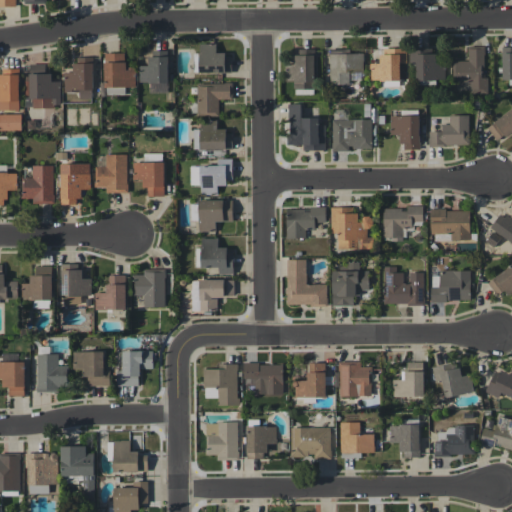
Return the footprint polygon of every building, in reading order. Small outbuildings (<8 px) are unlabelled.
[(231,72),(231,53),(216,53),(216,43),(199,44),(199,53),(193,53),(194,73),(231,72)] [(452,61),(453,93),(485,92),(484,46),(468,47),(468,60),(452,61)] [(370,63),(370,80),(400,80),(399,62),(405,62),(405,47),(380,48),(381,63),(370,63)] [(415,80),(445,79),(445,62),(434,63),(434,47),(415,48),(415,80)] [(314,88),(315,49),(295,49),(295,64),(286,64),(285,80),(294,80),(294,87),(314,88)] [(364,72),(363,53),(349,53),(349,49),(329,49),(330,84),(349,84),(348,72),(364,72)] [(139,65),(139,82),(148,82),(148,93),(168,92),(167,50),(149,50),(149,65),(139,65)] [(125,52),(103,53),(104,87),(134,86),(134,66),(125,67),(125,52)] [(511,52),(502,53),(503,79),(511,78),(511,52)] [(93,57),(77,57),(77,63),(73,63),(72,72),(64,72),(64,92),(78,92),(78,98),(92,98),(93,57)] [(60,107),(60,81),(51,81),(51,73),(45,73),(45,64),(25,64),(26,95),(32,95),(32,107),(60,107)] [(0,109),(19,110),(18,68),(0,68),(0,109)] [(232,83),(197,83),(197,115),(218,115),(218,99),(232,99),(232,83)] [(325,125),(319,125),(319,117),(302,118),(302,103),(287,104),(288,145),(303,145),(303,150),(325,150),(325,125)] [(498,141),(511,131),(511,132),(511,107),(487,127),(498,141)] [(419,149),(419,116),(391,115),(390,134),(401,135),(401,149),(419,149)] [(429,146),(469,145),(468,115),(449,115),(449,124),(429,124),(429,146)] [(332,119),(332,151),(349,151),(349,148),(372,148),(371,119),(332,119)] [(232,149),(232,130),(216,130),(216,120),(200,120),(200,129),(193,129),(193,149),(232,149)] [(127,154),(105,154),(105,165),(95,166),(96,187),(105,187),(105,192),(127,192),(127,154)] [(231,159),(217,158),(217,165),(190,165),(190,185),(200,185),(200,195),(217,195),(217,186),(230,186),(231,159)] [(164,162),(133,162),(133,179),(142,179),(142,186),(147,186),(147,196),(164,196),(164,162)] [(61,204),(79,204),(79,190),(90,189),(90,163),(60,163),(61,204)] [(53,165),(32,165),(32,177),(22,177),(22,198),(32,198),(32,203),(54,203),(53,165)] [(0,172),(0,204),(7,205),(6,190),(16,190),(15,172),(0,172)] [(233,200),(199,199),(198,231),(215,232),(216,221),(232,221),(233,200)] [(382,209),(383,239),(402,238),(402,228),(412,228),(411,222),(423,222),(423,205),(406,206),(406,208),(382,209)] [(286,238),(305,238),(305,229),(315,229),(314,222),(325,222),(325,208),(286,209),(286,238)] [(337,251),(370,251),(369,228),(372,228),(372,216),(359,216),(359,208),(330,209),(331,232),(337,232),(337,251)] [(431,210),(431,240),(470,240),(469,209),(431,210)] [(511,219),(501,212),(490,227),(511,243),(511,219)] [(201,267),(218,267),(218,274),(233,273),(232,248),(218,248),(218,238),(200,238),(201,267)] [(326,283),(306,283),(306,259),(286,259),(287,305),(326,305),(326,283)] [(0,298),(17,298),(17,281),(5,281),(4,273),(0,273),(0,264),(0,263),(0,298)] [(368,270),(359,270),(359,263),(331,263),(332,306),(353,305),(353,292),(368,292),(368,270)] [(80,264),(62,264),(62,304),(81,304),(81,296),(91,296),(91,278),(80,278),(80,264)] [(498,298),(511,289),(511,265),(487,280),(498,298)] [(21,283),(21,299),(32,299),(32,308),(52,307),(51,266),(35,266),(36,275),(29,275),(29,283),(21,283)] [(144,295),(144,307),(165,307),(165,268),(143,269),(143,274),(133,274),(134,295),(144,295)] [(423,272),(409,272),(409,283),(403,283),(403,268),(383,268),(383,304),(423,304),(423,272)] [(470,270),(439,270),(439,275),(431,275),(431,300),(470,300),(470,270)] [(126,309),(125,275),(107,275),(107,292),(95,292),(95,309),(126,309)] [(217,309),(217,296),(234,296),(234,279),(199,280),(200,310),(217,309)] [(192,310),(199,310),(198,280),(191,280),(192,310)] [(139,386),(140,368),(153,369),(153,350),(122,350),(122,370),(117,370),(116,386),(139,386)] [(73,369),(86,368),(86,386),(110,385),(109,370),(104,370),(104,351),(72,351),(73,369)] [(58,353),(36,354),(37,392),(60,392),(59,386),(67,386),(67,365),(58,365),(58,353)] [(25,395),(24,361),(0,361),(0,378),(2,378),(2,387),(8,386),(8,396),(25,395)] [(340,396),(371,396),(370,366),(361,366),(361,361),(339,361),(340,396)] [(326,397),(325,362),(307,363),(308,380),(295,380),(295,397),(326,397)] [(424,396),(423,362),(407,362),(407,371),(401,371),(402,379),(393,379),(393,396),(424,396)] [(432,366),(435,381),(441,380),(444,397),(473,391),(470,374),(459,376),(457,362),(432,366)] [(237,363),(218,363),(218,369),(203,369),(204,398),(217,398),(218,405),(238,405),(237,363)] [(254,393),(282,394),(283,363),(244,363),(243,379),(254,379),(254,393)] [(511,369),(509,375),(496,368),(484,391),(498,398),(501,392),(511,397),(511,369)] [(511,450),(511,419),(498,415),(496,423),(485,420),(480,442),(511,450)] [(238,422),(205,422),(206,454),(217,454),(217,458),(238,458),(238,422)] [(340,452),(374,452),(374,433),(360,434),(359,422),(339,422),(340,452)] [(473,455),(473,424),(455,424),(455,434),(446,434),(446,441),(434,441),(434,454),(473,455)] [(389,425),(390,443),(400,442),(400,457),(419,456),(419,425),(389,425)] [(247,458),(263,458),(263,453),(277,452),(276,426),(246,426),(247,458)] [(330,427),(290,427),(291,457),(330,457),(330,427)] [(147,455),(139,455),(139,451),(130,451),(130,440),(113,440),(114,471),(147,471),(147,455)] [(61,446),(61,475),(83,475),(83,501),(94,501),(94,452),(85,452),(85,446),(61,446)] [(19,452),(0,452),(0,495),(20,495),(19,452)] [(28,493),(49,493),(49,484),(58,484),(57,452),(27,453),(28,493)] [(82,483),(82,476),(63,475),(63,482),(82,483)] [(147,481),(132,481),(132,487),(113,487),(113,511),(130,511),(131,510),(139,509),(139,503),(148,503),(147,481)]
